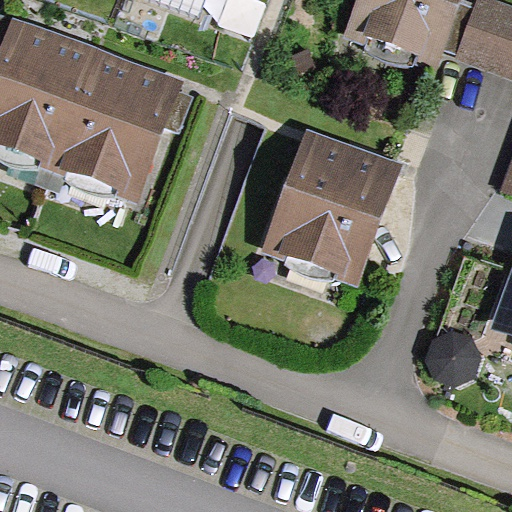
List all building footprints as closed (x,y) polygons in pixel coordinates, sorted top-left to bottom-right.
[(479,0),(372,0),(356,45),(511,101),(511,31),(473,17),(479,0)] [(0,151),(59,173),(97,68),(18,40),(0,89),(0,151)] [(137,201),(175,96),(97,68),(59,173),(137,201)] [(404,183),(321,154),(283,265),(366,293),(404,183)] [(511,279),(490,339),(511,347),(511,279)]
